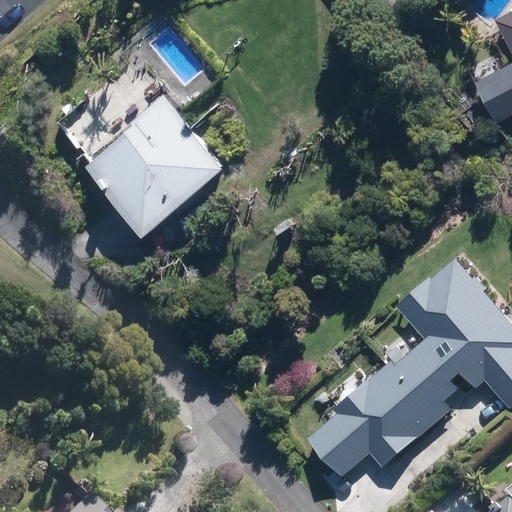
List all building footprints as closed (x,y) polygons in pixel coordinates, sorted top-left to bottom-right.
[(511,12),(501,18),(511,39),(511,12)] [(172,94),(95,163),(156,231),(233,163),(172,94)] [(511,325),(458,255),(403,298),(430,334),(385,369),(382,365),(336,401),(342,408),(314,430),(344,470),(372,448),(385,464),(454,410),(445,399),(462,386),(453,375),(463,368),(477,386),(489,377),(511,407),(511,325)] [(112,511),(104,511),(87,495),(68,511),(123,511),(117,506),(112,511)] [(511,511),(511,500),(498,511),(511,511)]
